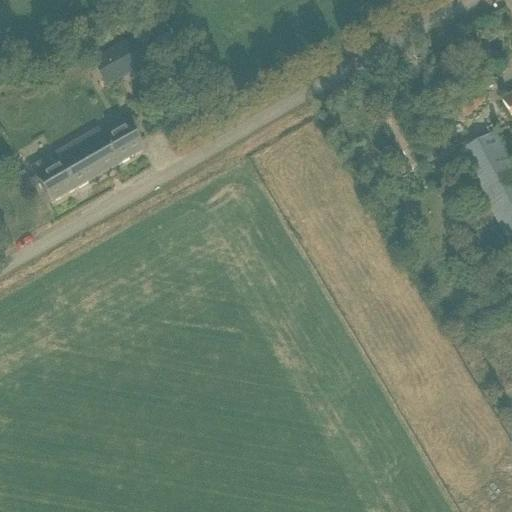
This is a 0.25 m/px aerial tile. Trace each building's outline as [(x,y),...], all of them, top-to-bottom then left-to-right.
[(161,24),(92,63),(106,88),(176,50),(161,24)] [(94,39),(84,45),(89,54),(100,48),(94,39)] [(466,118),(483,101),(469,87),(452,104),(466,118)] [(511,98),(502,104),(511,119),(511,98)] [(49,207),(142,153),(126,127),(101,142),(95,133),(55,154),(60,164),(33,181),(39,189),(49,207)] [(511,167),(505,153),(496,136),(460,154),(469,172),(511,258),(511,167)] [(481,259),(469,265),(477,283),(490,277),(481,259)]
